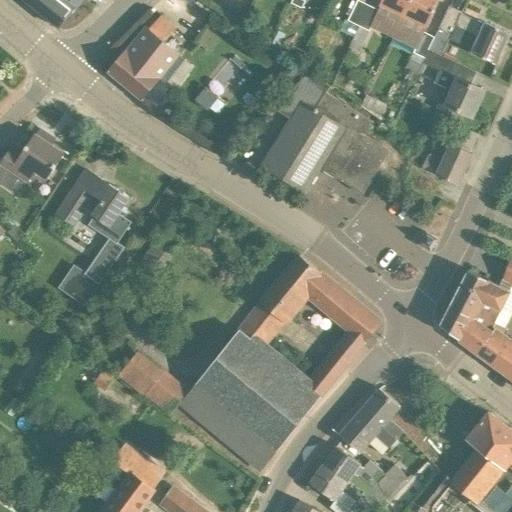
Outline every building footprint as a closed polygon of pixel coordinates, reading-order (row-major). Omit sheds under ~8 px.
[(23,0),(59,29),(82,0),(23,0)] [(302,8),(305,1),(303,0),(292,0),(291,3),(302,8)] [(353,38),(359,27),(368,5),(358,0),(348,21),(345,20),(340,31),(353,38)] [(382,0),(380,5),(381,5),(404,16),(411,0),(382,0)] [(411,0),(404,16),(427,27),(439,0),(411,0)] [(208,4),(193,20),(202,28),(217,11),(208,4)] [(379,11),(368,5),(359,27),(353,38),(350,46),(361,51),(369,31),(371,28),(379,11)] [(496,65),(510,35),(485,23),(484,25),(461,14),(462,13),(449,7),(439,29),(452,35),(456,27),(478,37),(471,52),(496,65)] [(159,80),(178,56),(163,43),(148,30),(147,29),(126,53),(125,52),(108,72),(143,101),(144,100),(143,99),(155,85),(159,80)] [(439,29),(435,37),(429,50),(429,51),(442,57),(452,35),(439,29)] [(424,32),(423,32),(414,49),(406,67),(418,73),(429,50),(435,37),(424,32)] [(472,118),(485,91),(449,75),(455,62),(442,57),(429,51),(424,63),(440,70),(434,82),(446,88),(440,102),(439,102),(433,115),(455,125),(461,113),(472,118)] [(208,86),(199,97),(211,107),(220,95),(208,86)] [(390,151),(365,136),(374,123),(325,92),(314,110),(302,102),(262,166),(305,193),(326,159),(335,165),(333,168),(341,173),(337,179),(363,195),(390,151)] [(468,153),(476,134),(461,128),(453,146),(468,153)] [(48,180),(64,155),(51,147),(55,141),(39,130),(35,136),(34,135),(21,155),(11,148),(0,163),(0,183),(9,190),(19,176),(25,179),(32,169),(48,180)] [(421,168),(459,186),(473,155),(468,153),(453,146),(451,145),(450,146),(436,140),(427,160),(426,159),(421,168)] [(128,198),(87,170),(57,215),(74,226),(78,219),(99,233),(109,226),(128,198)] [(431,252),(437,240),(426,233),(418,245),(431,252)] [(99,285),(124,248),(113,240),(104,253),(98,250),(83,273),(99,285)] [(156,276),(172,254),(157,242),(140,264),(156,276)] [(238,332),(250,342),(255,336),(324,393),(381,323),(300,256),(238,332)] [(511,256),(502,281),(511,284),(511,256)] [(490,335),(491,332),(493,328),(503,335),(510,319),(501,314),(511,292),(469,271),(441,327),(458,340),(468,320),(490,335)] [(468,320),(458,340),(478,353),(490,335),(468,320)] [(66,335),(66,326),(56,326),(56,335),(66,335)] [(478,353),(493,364),(510,340),(502,335),(502,336),(495,330),(493,334),(491,332),(490,335),(478,353)] [(195,385),(277,451),(324,393),(255,336),(250,342),(238,332),(195,385)] [(38,348),(50,356),(58,344),(46,336),(38,348)] [(493,364),(507,374),(511,367),(511,342),(510,340),(493,364)] [(183,387),(139,353),(124,372),(167,406),(183,387)] [(36,378),(43,368),(30,360),(24,370),(36,378)] [(94,382),(106,390),(113,379),(101,372),(94,382)] [(29,389),(16,381),(12,389),(24,397),(29,389)] [(388,449),(404,431),(389,419),(400,408),(380,389),(340,435),(360,452),(369,443),(383,455),(388,449)] [(511,511),(511,431),(489,413),(485,417),(468,440),(480,449),(457,478),(432,511),(511,511)] [(103,511),(137,511),(153,490),(161,472),(124,445),(112,462),(130,475),(103,511)] [(361,464),(336,447),(323,465),(364,493),(361,497),(377,511),(380,511),(388,505),(387,502),(378,484),(385,475),(369,461),(363,468),(359,466),(361,464)] [(364,493),(323,465),(310,484),(335,502),(331,507),(337,511),(377,511),(361,497),(364,493)] [(395,466),(385,475),(378,484),(387,502),(409,480),(395,466)] [(167,511),(205,511),(172,487),(159,505),(167,511)] [(320,511),(299,501),(293,511),(320,511)]
